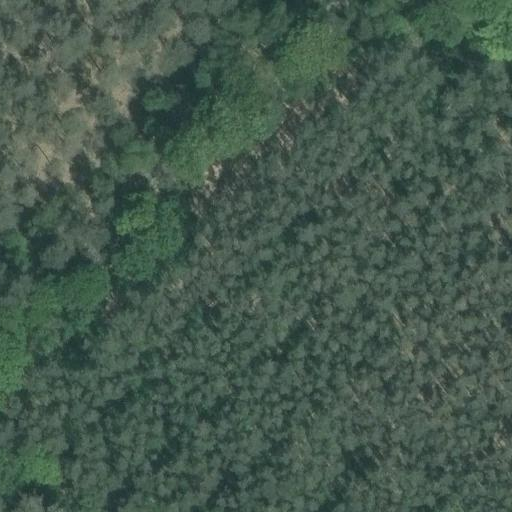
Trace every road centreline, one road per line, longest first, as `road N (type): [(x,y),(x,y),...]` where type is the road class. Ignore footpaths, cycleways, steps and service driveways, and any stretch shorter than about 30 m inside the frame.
road 1 (track): [(0,327),(340,0)]
road 2 (track): [(150,511),(0,453)]
